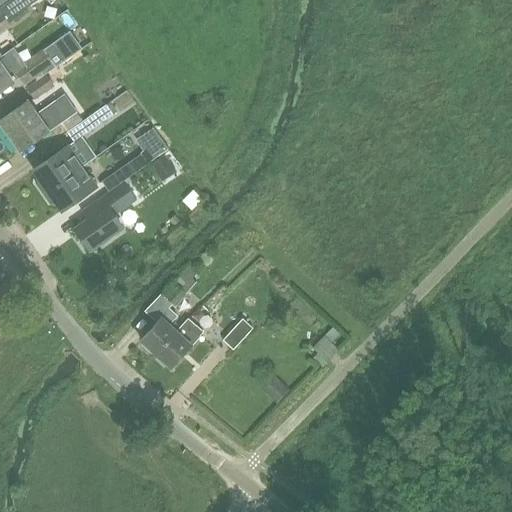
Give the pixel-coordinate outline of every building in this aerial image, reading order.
[(0,32),(6,28),(4,26),(24,11),(16,0),(10,0),(0,7),(0,32)] [(32,3),(29,0),(16,0),(22,9),(32,3)] [(0,90),(11,82),(10,80),(17,75),(23,84),(22,84),(24,86),(42,74),(44,77),(46,75),(56,68),(55,66),(70,55),(66,47),(49,58),(45,51),(16,71),(13,67),(10,68),(0,54),(0,90)] [(44,77),(26,89),(34,100),(54,87),(46,75),(44,77)] [(0,122),(20,150),(75,111),(64,95),(36,115),(26,102),(0,120),(0,122)] [(74,142),(115,114),(107,103),(66,131),(74,142)] [(140,154),(147,164),(168,150),(153,128),(135,140),(143,151),(140,153),(140,154)] [(36,183),(43,193),(74,170),(67,161),(74,156),(67,146),(34,170),(39,177),(37,179),(36,183)] [(108,192),(124,180),(147,164),(140,154),(101,182),(108,192)] [(74,170),(43,193),(51,204),(55,205),(58,203),(63,210),(96,187),(81,165),(74,170)] [(124,180),(108,192),(81,211),(88,221),(76,229),(90,248),(123,225),(114,212),(135,197),(124,180)] [(186,295),(185,294),(197,282),(186,272),(174,284),(174,283),(171,281),(161,292),(160,293),(175,307),(186,295)] [(0,328),(12,319),(0,303),(0,328)] [(156,352),(176,330),(169,324),(177,314),(169,307),(141,338),(156,352)] [(188,317),(176,330),(156,352),(172,367),(205,331),(196,324),(188,317)] [(233,347),(251,326),(242,318),(224,339),(233,347)] [(328,361),(346,340),(331,327),(313,348),(328,361)]
